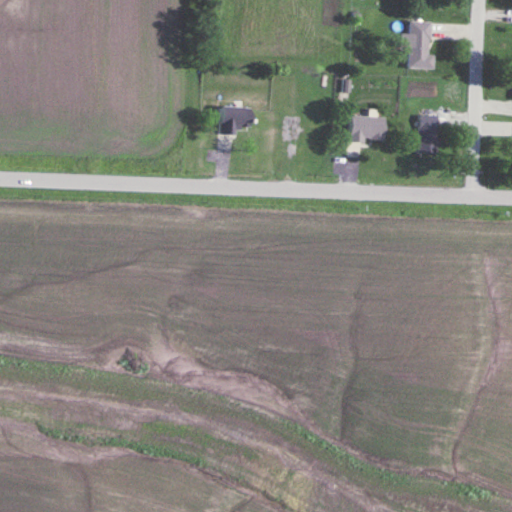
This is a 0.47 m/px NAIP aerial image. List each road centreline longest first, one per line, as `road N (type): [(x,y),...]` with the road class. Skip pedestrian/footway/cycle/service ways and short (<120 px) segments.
road 1 (tertiary): [(511,198),(178,189)]
road 2 (residential): [(472,197),(478,0)]
road 3 (tertiary): [(178,189),(0,183)]
